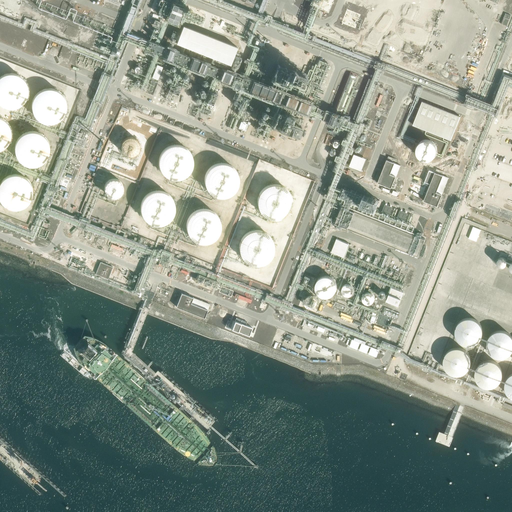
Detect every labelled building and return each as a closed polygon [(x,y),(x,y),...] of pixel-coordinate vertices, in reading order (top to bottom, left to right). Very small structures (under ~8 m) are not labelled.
[(368,16),(373,0),(351,0),(349,10),(368,16)] [(501,23),(507,26),(511,15),(505,12),(501,23)] [(230,65),(237,47),(183,26),(176,44),(230,65)] [(152,77),(158,79),(163,66),(156,64),(152,77)] [(345,103),(357,76),(348,72),(336,100),(345,103)] [(4,75),(0,76),(0,106),(5,109),(12,109),(18,107),(23,103),(25,99),(27,93),(27,88),(24,82),(20,78),(15,75),(9,74),(4,75)] [(45,89),(41,91),(36,95),(34,99),(33,103),(32,107),(33,112),(36,117),(40,120),(46,123),(52,124),(58,122),(63,118),(66,114),(68,108),(67,102),(65,96),(61,92),(55,89),(50,88),(45,89)] [(451,140),(460,116),(422,101),(413,125),(451,140)] [(0,149),(1,149),(6,145),(8,141),(10,135),(10,130),(7,124),(3,120),(0,117),(0,149)] [(278,128),(297,136),(302,126),(290,121),(291,119),(288,118),(288,119),(283,117),(280,124),(278,128)] [(245,131),(248,124),(241,121),(238,128),(245,131)] [(26,132),(22,134),(17,138),(15,142),(13,146),(13,150),(14,155),(17,160),(21,164),(27,166),(33,167),(39,165),(44,161),(47,157),(49,151),(48,146),(46,140),(42,135),(36,132),(31,132),(26,132)] [(420,142),(417,144),(416,146),(415,149),(415,151),(415,153),(416,156),(417,158),(421,161),(423,161),(427,161),(430,161),(432,159),(434,157),(435,155),(436,152),(435,148),(434,145),(431,142),(429,141),(425,140),(422,141),(420,142)] [(162,151),(160,153),(158,157),(157,161),(157,165),(158,169),(160,172),(165,177),(169,179),(175,180),(180,179),(184,177),(187,174),(190,170),(191,165),(191,160),(190,155),(187,151),(184,148),(179,146),(175,145),(171,146),(168,147),(164,148),(162,151)] [(478,161),(483,147),(478,145),(472,159),(478,161)] [(349,166),(362,171),(366,158),(354,154),(349,166)] [(390,173),(394,162),(387,159),(378,181),(391,187),(396,175),(390,173)] [(208,168),(206,171),(204,175),(203,178),(203,182),(204,187),(206,190),(211,195),(216,197),(222,198),(226,197),(230,195),(233,192),(236,188),(238,183),(238,178),(236,173),(233,169),(230,166),(225,164),(221,163),(217,163),(214,165),(210,166),(208,168)] [(436,192),(443,175),(435,172),(424,200),(437,205),(442,194),(436,192)] [(9,175),(5,177),(0,181),(0,203),(4,207),(10,209),(16,210),(22,208),(27,204),(30,200),(32,194),(31,188),(29,183),(25,178),(19,175),(14,174),(9,175)] [(112,179),(109,180),(107,182),(105,184),(105,187),(105,190),(106,193),(108,195),(110,197),(113,198),(116,197),(119,196),(121,195),(123,192),(124,189),(123,186),(122,183),(120,181),(118,179),(115,179),(112,179)] [(269,219),(273,220),(276,220),(279,219),(282,218),(285,216),(287,214),(289,211),(291,209),(292,205),(292,202),(292,199),(291,196),(290,193),(288,191),(286,188),(283,187),(280,185),(277,185),(273,184),(269,185),(266,187),(263,189),(261,191),(259,195),(257,198),(257,202),(257,205),(258,209),(260,212),(263,215),(266,217),(269,219)] [(144,196),(142,199),(140,202),(139,206),(139,210),(141,214),(142,217),(147,222),(152,224),(158,225),(163,224),(166,222),(169,219),(172,216),(174,210),(174,205),(172,200),(169,196),(166,193),(161,191),(157,190),(154,191),(150,192),(147,193),(144,196)] [(190,215),(188,218),(186,221),(185,225),(185,229),(186,233),(188,237),(193,241),(198,243),(204,244),(208,243),(212,241),(215,239),(218,235),(220,230),(220,224),(218,219),(215,215),(212,212),(207,210),(203,210),(199,210),(196,211),(192,213),(190,215)] [(250,265),(254,266),(257,266),(261,265),(264,264),(266,262),(269,260),(271,258),(272,255),(273,252),(274,248),(273,245),(273,242),(271,239),(269,237),(267,235),(265,233),(262,232),(258,231),(255,231),(251,231),(248,233),(244,235),(242,238),(240,241),(239,244),(238,248),(239,252),(240,255),(242,258),(244,261),(247,263),(250,265)] [(344,257),(349,243),(336,238),(331,252),(344,257)] [(500,257),(499,258),(498,259),(497,260),(496,262),(496,263),(497,265),(498,266),(499,267),(501,267),(502,267),(504,266),(505,265),(506,264),(506,263),(506,261),(506,260),(505,258),(503,257),(502,257),(500,257)] [(108,278),(113,267),(100,262),(96,274),(108,278)] [(319,278),(317,280),(315,282),(314,285),(314,287),(314,290),(315,292),(317,294),(320,297),(323,298),(326,298),(329,297),(332,295),(333,293),(334,291),(335,288),(335,284),(333,281),(331,279),(328,278),(325,277),(322,277),(319,278)] [(347,284),(345,285),(343,286),(342,288),(342,290),(342,292),(343,294),(344,295),(345,296),(347,297),(349,297),(351,296),(353,295),(354,293),(354,291),(354,289),(353,287),(352,286),(351,285),(349,284),(347,284)] [(399,305),(404,291),(398,289),(399,285),(396,284),(395,287),(391,286),(386,301),(399,305)] [(205,317),(210,304),(182,293),(177,306),(205,317)] [(367,293),(366,294),(364,295),(363,296),(363,298),(363,300),(363,302),(365,304),(366,305),(368,305),(370,305),(372,304),(374,303),(375,301),(375,300),(375,298),(374,296),(373,294),(371,293),(369,293),(367,293)] [(380,313),(377,323),(390,328),(393,318),(380,313)] [(465,317),(461,319),(457,322),(455,325),(454,330),(454,334),(456,338),(458,341),(462,344),(466,345),(471,345),(475,343),(478,340),(480,337),(481,332),(481,328),(480,324),(477,321),(473,318),(469,317),(465,317)] [(497,330),(493,332),(489,334),(487,338),(486,342),(486,347),(488,351),(491,354),(494,356),(498,357),(503,357),(507,355),(510,353),(511,349),(511,337),(511,336),(509,333),(505,331),(501,330),(497,330)] [(453,347),(449,349),(445,351),(443,355),(442,359),(442,363),(444,368),(447,371),(450,373),(454,374),(459,374),(463,372),(466,370),(469,366),(470,362),(469,357),(468,353),(465,350),(461,348),(457,347),(453,347)] [(485,360),(481,361),(477,364),(475,368),(474,372),(474,376),(476,380),(479,383),(482,386),(486,387),(491,387),(495,385),(498,382),(501,379),(502,374),(501,370),(500,366),(497,363),(493,360),(489,359),(485,360)]
